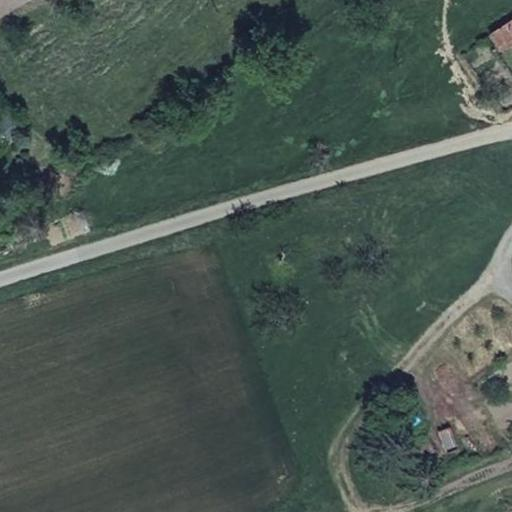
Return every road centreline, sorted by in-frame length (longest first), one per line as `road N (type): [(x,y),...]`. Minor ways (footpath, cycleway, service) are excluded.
road 1 (unclassified): [(0,283),(511,132)]
road 2 (track): [(499,282),(447,313),(334,459),(360,511)]
road 3 (track): [(364,511),(419,510),(511,471)]
